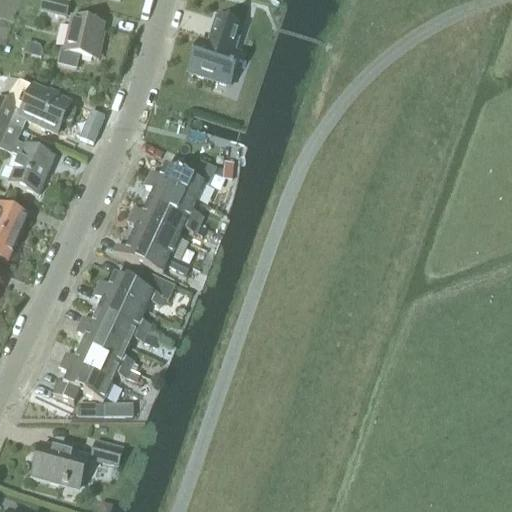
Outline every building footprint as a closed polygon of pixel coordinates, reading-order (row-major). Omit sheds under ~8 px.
[(66,23),(70,7),(44,0),(39,17),(66,23)] [(97,63),(104,28),(71,21),(64,56),(97,63)] [(199,43),(189,76),(229,89),(240,56),(234,54),(242,29),(217,21),(209,46),(199,43)] [(40,48),(35,47),(32,58),(41,60),(43,51),(40,48)] [(0,102),(0,125),(23,135),(27,124),(57,137),(63,124),(69,126),(72,124),(76,114),(75,110),(70,108),(70,106),(48,97),(32,91),(33,89),(18,83),(15,90),(30,96),(22,114),(17,112),(18,110),(0,102)] [(0,153),(12,158),(12,157),(20,160),(8,187),(38,200),(55,162),(24,149),(18,146),(23,135),(0,125),(0,153)] [(147,182),(196,205),(201,195),(203,195),(206,189),(209,190),(217,173),(193,162),(186,178),(165,169),(160,180),(150,175),(147,182)] [(191,216),(196,205),(147,182),(144,189),(152,194),(148,204),(200,229),(204,221),(191,216)] [(196,239),(200,229),(148,204),(143,217),(133,212),(130,218),(180,241),(182,235),(196,239)] [(0,208),(0,236),(18,245),(29,221),(0,208)] [(171,260),(180,241),(130,218),(126,226),(136,231),(131,241),(171,260)] [(0,262),(9,266),(18,245),(0,236),(0,262)] [(162,278),(171,260),(131,241),(126,252),(116,248),(113,255),(162,278)] [(96,292),(146,315),(149,308),(150,306),(159,310),(162,302),(167,304),(168,304),(175,289),(145,276),(138,289),(115,278),(109,290),(99,285),(96,292)] [(151,340),(151,341),(153,342),(156,332),(150,330),(141,326),(146,315),(96,292),(93,300),(102,305),(97,315),(151,340)] [(79,329),(128,352),(133,342),(143,347),(144,347),(147,348),(151,341),(151,340),(97,315),(93,326),(83,320),(79,329)] [(133,376),(136,370),(132,369),(134,366),(123,362),(128,352),(79,329),(75,336),(86,341),(81,352),(133,376)] [(62,365),(112,388),(116,379),(127,383),(131,384),(135,377),(133,376),(81,352),(75,363),(65,357),(62,365)] [(103,407),(112,388),(62,365),(58,372),(69,377),(65,386),(59,383),(52,398),(74,409),(80,396),(103,407)] [(120,472),(124,450),(98,445),(92,465),(120,472)] [(81,493),(89,464),(40,452),(34,481),(81,493)]
